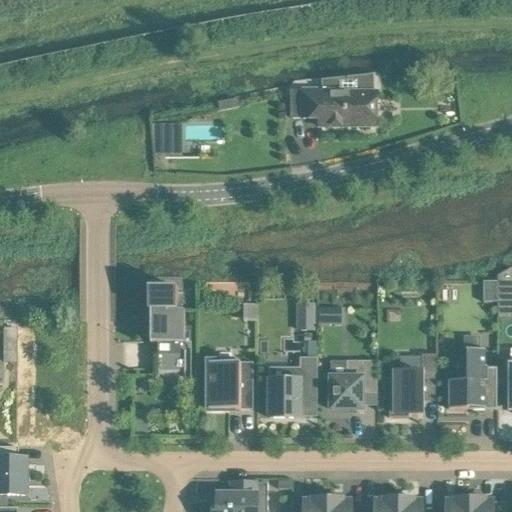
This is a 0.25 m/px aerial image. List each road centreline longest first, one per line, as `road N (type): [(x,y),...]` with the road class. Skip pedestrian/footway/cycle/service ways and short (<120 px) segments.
road 1 (tertiary): [(511,127),(340,181),(99,194)]
road 2 (residential): [(171,471),(511,465)]
road 3 (residential): [(99,194),(104,461)]
